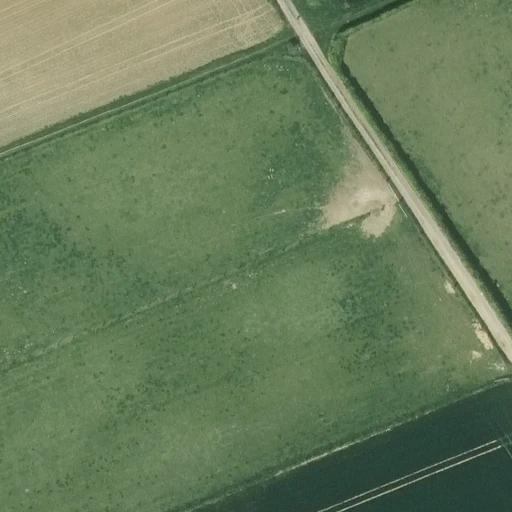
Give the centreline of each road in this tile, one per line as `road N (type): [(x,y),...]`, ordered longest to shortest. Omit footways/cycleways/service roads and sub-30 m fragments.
road 1 (track): [(276,0),(511,349)]
road 2 (track): [(389,0),(0,160)]
